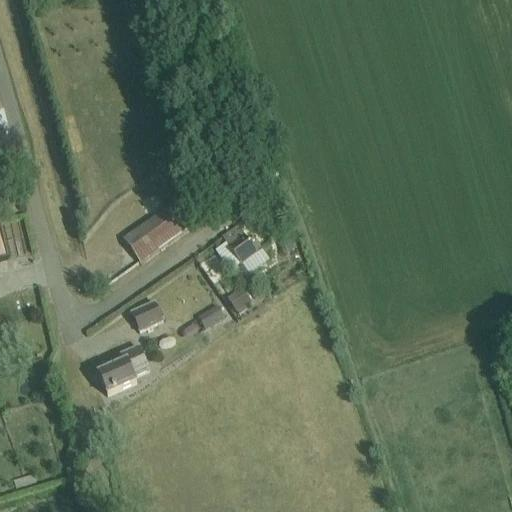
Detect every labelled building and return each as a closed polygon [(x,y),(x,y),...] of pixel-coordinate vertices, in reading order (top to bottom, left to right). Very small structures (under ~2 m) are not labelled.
[(177,159),(169,165),(183,184),(191,178),(177,159)] [(140,266),(206,219),(190,196),(124,243),(140,266)] [(2,226),(4,235),(26,229),(24,221),(2,226)] [(259,222),(251,227),(263,244),(270,239),(259,222)] [(222,240),(231,254),(229,256),(236,266),(239,265),(241,268),(261,253),(252,240),(246,245),(236,230),(222,240)] [(240,293),(229,301),(239,315),(251,307),(240,293)] [(132,317),(140,336),(163,325),(155,307),(132,317)] [(199,321),(207,333),(226,321),(219,309),(199,321)] [(98,378),(108,400),(137,387),(135,381),(150,375),(139,351),(121,359),(124,367),(98,378)] [(17,479),(20,488),(41,481),(38,472),(17,479)]
